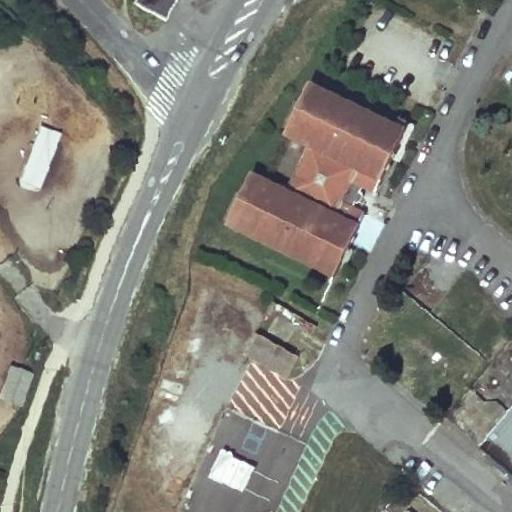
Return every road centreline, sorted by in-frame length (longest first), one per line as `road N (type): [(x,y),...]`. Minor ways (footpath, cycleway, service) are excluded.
road 1 (unclassified): [(55,511),(116,289)]
road 2 (unclassified): [(184,97),(137,210),(116,289)]
road 3 (unclassified): [(116,289),(207,112)]
road 4 (residential): [(184,97),(81,0)]
road 5 (unclassified): [(207,112),(266,0)]
